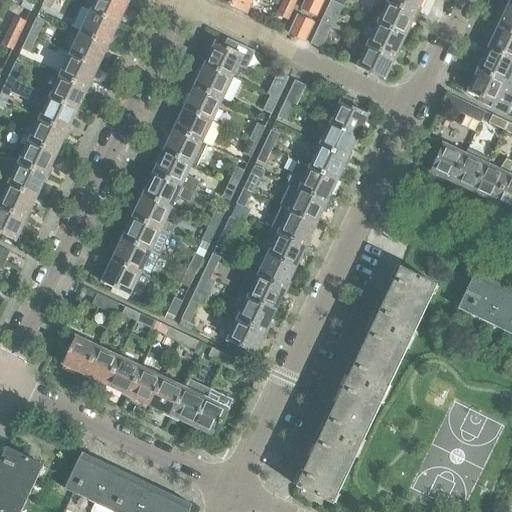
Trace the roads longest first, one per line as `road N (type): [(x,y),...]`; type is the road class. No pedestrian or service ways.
road 1 (residential): [(3,382),(183,2)]
road 2 (residential): [(235,492),(378,192)]
road 3 (residential): [(3,382),(235,492)]
road 4 (residential): [(415,112),(183,2)]
road 5 (residential): [(378,192),(511,255)]
road 6 (residential): [(415,112),(467,0)]
